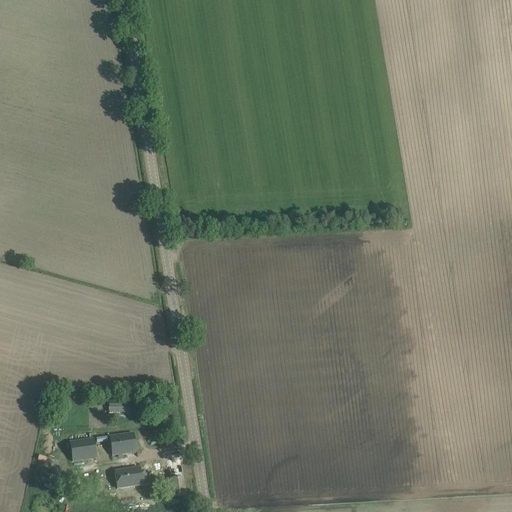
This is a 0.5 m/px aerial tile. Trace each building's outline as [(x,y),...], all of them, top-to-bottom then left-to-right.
[(107,403),(108,414),(129,413),(129,403),(107,403)] [(132,434),(108,437),(111,457),(135,454),(132,434)] [(94,441),(70,444),(72,461),(96,458),(94,441)] [(170,482),(172,498),(185,496),(180,457),(168,458),(171,482),(170,482)] [(139,468),(113,472),(116,490),(150,485),(149,476),(144,476),(144,474),(140,475),(139,468)]
